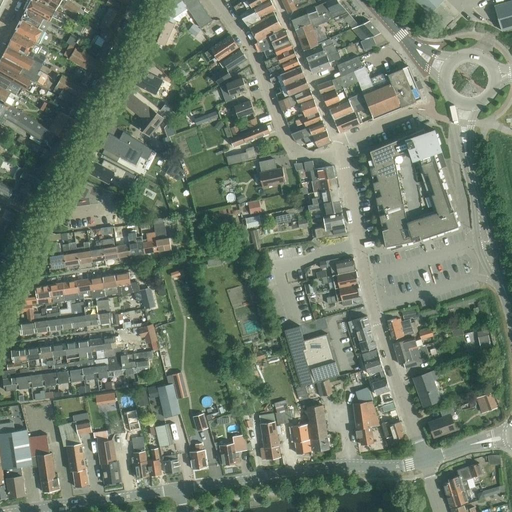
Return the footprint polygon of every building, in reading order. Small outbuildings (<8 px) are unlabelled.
[(36,0),(31,0),(26,9),(59,27),(61,28),(64,23),(53,17),(56,11),(36,0)] [(36,0),(56,11),(62,1),(64,2),(62,6),(77,14),(80,8),(66,0),(36,0)] [(109,0),(107,4),(111,6),(124,13),(127,6),(115,0),(109,0)] [(159,17),(150,38),(158,42),(159,46),(164,44),(166,45),(177,20),(180,22),(181,18),(188,14),(185,10),(188,8),(185,4),(182,0),(167,0),(163,3),(166,7),(160,11),(162,14),(161,15),(160,17),(159,17)] [(190,10),(201,2),(199,0),(191,0),(185,4),(188,8),(190,10)] [(240,17),(256,9),(271,0),(270,0),(244,0),(242,2),(233,7),(240,17)] [(249,24),(249,25),(274,13),(273,11),(276,10),(271,0),(256,9),(257,12),(243,19),(248,25),(249,24)] [(283,0),(289,12),(312,4),(310,0),(283,0)] [(338,0),(330,0),(326,2),(330,11),(343,6),(338,0)] [(416,0),(429,14),(430,13),(440,3),(443,0),(416,0)] [(511,1),(495,6),(502,31),(511,28),(511,1)] [(201,2),(190,10),(194,16),(205,8),(201,2)] [(292,19),(296,29),(313,22),(315,26),(348,12),(343,7),(343,6),(330,11),(326,2),(317,6),(306,10),(308,14),(292,19)] [(430,13),(435,18),(445,8),(440,3),(430,13)] [(111,6),(102,22),(116,31),(126,14),(124,13),(111,6)] [(209,14),(205,8),(194,16),(198,22),(209,14)] [(435,18),(439,22),(449,13),(445,8),(435,18)] [(26,9),(22,18),(39,28),(43,21),(47,24),(58,30),(59,27),(26,9)] [(249,25),(258,41),(282,29),(274,13),(249,25)] [(449,13),(439,22),(444,27),(454,18),(449,13)] [(202,28),(213,20),(209,14),(198,22),(202,28)] [(22,18),(15,31),(39,44),(46,31),(42,29),(42,30),(39,28),(22,18)] [(448,25),(451,29),(457,24),(453,20),(448,25)] [(359,25),(364,31),(375,26),(367,21),(359,25)] [(103,35),(101,37),(115,45),(121,34),(116,31),(102,22),(99,28),(105,31),(103,35)] [(296,29),(304,50),(318,44),(318,42),(313,29),(316,28),(315,26),(313,22),(296,29)] [(194,24),(189,30),(196,36),(201,29),(194,24)] [(218,24),(210,28),(213,34),(221,29),(218,24)] [(381,32),(375,26),(364,31),(370,37),(373,36),(381,32)] [(258,42),(257,42),(261,51),(289,41),(285,31),(284,32),(282,29),(258,41),(258,42)] [(15,31),(7,46),(24,55),(26,52),(28,53),(28,55),(43,63),(46,58),(38,54),(41,47),(38,45),(39,44),(15,31)] [(66,42),(70,44),(74,46),(76,43),(79,37),(71,33),(66,42)] [(98,55),(96,58),(108,66),(109,66),(113,60),(110,58),(117,46),(115,45),(101,37),(98,35),(96,37),(105,42),(101,48),(93,44),(89,50),(98,55)] [(211,48),(205,52),(211,59),(213,58),(216,62),(220,60),(224,56),(239,46),(231,35),(214,46),(211,48)] [(370,37),(361,41),(365,51),(377,46),(373,36),(370,37)] [(304,50),(309,62),(337,51),(333,43),(332,43),(330,37),(318,42),(318,44),(304,50)] [(289,41),(261,51),(265,60),(293,49),(289,41)] [(50,50),(39,44),(38,45),(41,47),(38,54),(46,58),(50,50)] [(64,54),(68,57),(74,46),(70,44),(65,53),(64,54)] [(7,46),(0,60),(0,64),(35,84),(37,81),(43,84),(49,75),(40,70),(43,65),(24,55),(7,46)] [(108,66),(96,58),(76,47),(70,59),(102,77),(108,66)] [(226,58),(221,61),(225,68),(226,67),(228,71),(233,68),(247,59),(246,56),(240,48),(228,56),(226,58)] [(269,59),(265,61),(266,65),(268,69),(269,68),(296,58),(293,49),(275,56),(269,59)] [(338,51),(337,51),(309,62),(313,74),(332,67),(330,62),(341,58),(338,51)] [(359,81),(364,93),(374,88),(365,66),(363,67),(359,56),(338,65),(342,76),(355,71),(359,81)] [(284,67),(285,71),(300,66),(296,58),(269,68),(270,72),(284,67)] [(0,64),(0,75),(23,88),(26,89),(30,83),(34,85),(35,84),(0,64)] [(291,83),(291,84),(305,78),(300,66),(285,71),(277,74),(275,75),(275,76),(270,79),(273,84),(278,82),(289,77),(291,83)] [(364,94),(367,102),(369,107),(374,118),(422,98),(408,66),(388,74),(391,81),(374,88),(364,93),(364,94)] [(140,67),(132,80),(153,93),(161,80),(140,67)] [(214,75),(221,85),(233,77),(228,71),(226,67),(225,68),(214,75)] [(343,88),(359,81),(355,71),(342,76),(332,80),(319,85),(323,96),(343,88)] [(57,85),(89,103),(95,93),(84,87),(62,75),(56,72),(52,79),(58,82),(57,85)] [(84,87),(95,93),(102,79),(101,78),(91,73),(84,87)] [(0,75),(0,84),(19,96),(23,88),(0,75)] [(228,85),(221,87),(227,102),(230,102),(238,99),(252,93),(249,85),(246,86),(245,83),(243,77),(227,83),(228,85)] [(276,94),(279,101),(309,89),(305,78),(291,84),(293,87),(282,92),(276,94)] [(0,120),(4,114),(44,139),(47,134),(53,138),(48,146),(51,147),(49,151),(46,155),(55,161),(68,141),(44,126),(11,105),(15,100),(16,98),(24,103),(26,100),(19,96),(0,84),(0,120)] [(58,96),(85,111),(89,103),(57,85),(54,91),(59,95),(58,96)] [(345,91),(343,88),(323,96),(327,106),(340,100),(337,94),(345,91)] [(294,106),(301,103),(314,99),(309,89),(279,101),(278,101),(285,118),(290,116),(289,114),(296,112),(294,106)] [(329,107),(334,120),(358,110),(356,106),(367,102),(364,94),(362,95),(360,92),(348,97),(348,99),(329,107)] [(137,126),(151,137),(165,118),(151,107),(150,108),(132,93),(124,103),(140,115),(142,111),(146,114),(137,126)] [(238,99),(230,102),(232,107),(235,106),(239,117),(256,111),(253,103),(255,102),(252,93),(238,99)] [(58,96),(57,95),(54,101),(70,111),(69,113),(80,120),(85,111),(58,96)] [(298,115),(300,119),(319,111),(314,99),(301,103),(304,113),(298,115)] [(38,107),(43,111),(47,104),(42,100),(38,107)] [(358,110),(334,120),(339,132),(363,123),(358,112),(369,107),(367,102),(356,106),(358,110)] [(165,105),(161,110),(168,115),(172,110),(165,105)] [(44,126),(68,141),(79,122),(60,111),(56,118),(54,121),(49,118),(44,126)] [(319,111),(300,119),(296,120),(298,125),(305,122),(306,126),(322,119),(319,111)] [(207,114),(194,119),(197,125),(209,121),(207,114)] [(255,118),(245,121),(248,130),(258,126),(255,118)] [(220,120),(215,126),(219,130),(224,123),(220,120)] [(292,134),(295,140),(326,128),(323,122),(292,134)] [(237,125),(231,128),(233,135),(240,133),(237,125)] [(231,139),(234,146),(271,132),(268,125),(231,139)] [(326,128),(295,140),(297,143),(300,145),(306,143),(306,144),(315,141),(317,146),(331,141),(326,128)] [(457,226),(459,225),(458,220),(432,147),(440,145),(435,130),(425,133),(424,128),(370,151),(372,157),(368,159),(383,229),(386,246),(415,240),(414,236),(420,234),(422,238),(457,226)] [(109,133),(102,146),(137,164),(141,156),(148,160),(153,150),(124,131),(120,139),(109,133)] [(24,138),(20,135),(16,142),(20,145),(24,138)] [(227,156),(229,164),(256,158),(253,146),(246,149),(247,152),(227,156)] [(39,157),(43,160),(46,155),(49,151),(45,148),(39,157)] [(43,160),(39,157),(36,155),(33,159),(41,164),(43,160)] [(41,164),(40,166),(48,171),(49,171),(55,161),(46,155),(43,160),(41,164)] [(260,162),(262,172),(260,173),(263,187),(280,183),(286,182),(283,168),(277,169),(275,159),(260,162)] [(93,160),(87,172),(110,184),(114,175),(122,179),(131,184),(136,176),(105,160),(102,165),(93,160)] [(312,178),(312,181),(336,176),(333,165),(315,168),(313,160),(304,162),(306,171),(312,169),(313,178),(312,178)] [(31,170),(29,172),(44,180),(48,171),(40,166),(35,163),(31,170)] [(173,163),(166,173),(174,178),(175,176),(179,178),(185,170),(173,163)] [(17,180),(23,183),(39,190),(40,189),(44,180),(29,172),(20,167),(19,168),(18,168),(14,177),(13,178),(17,180)] [(317,189),(317,191),(338,187),(336,176),(312,181),(314,189),(317,189)] [(17,180),(13,188),(19,191),(25,193),(35,198),(39,190),(23,183),(17,180)] [(25,193),(19,191),(13,188),(0,181),(0,192),(10,197),(12,194),(17,196),(15,201),(30,208),(35,198),(25,193)] [(280,187),(282,196),(291,194),(290,186),(280,187)] [(317,191),(312,192),(314,198),(312,198),(313,204),(320,202),(340,198),(339,193),(338,187),(317,191)] [(244,194),(237,197),(240,203),(247,199),(244,194)] [(340,198),(320,202),(321,208),(326,207),(327,213),(343,210),(340,198)] [(259,201),(248,203),(250,213),(261,211),(259,201)] [(326,227),(322,227),(323,229),(334,227),(333,225),(345,222),(343,212),(328,215),(324,216),(326,227)] [(308,219),(298,220),(300,228),(309,227),(308,219)] [(322,227),(316,228),(318,237),(328,235),(347,231),(345,222),(333,225),(334,227),(323,229),(322,227)] [(164,223),(154,225),(156,233),(159,251),(171,249),(170,238),(167,238),(166,231),(165,227),(165,226),(164,223)] [(254,245),(254,247),(254,249),(261,248),(261,246),(257,229),(250,231),(254,245)] [(148,237),(143,238),(145,253),(159,251),(156,233),(155,233),(155,232),(147,234),(148,237)] [(136,233),(129,234),(132,255),(145,253),(143,238),(142,238),(143,242),(138,243),(136,233)] [(123,245),(117,246),(119,257),(132,255),(129,234),(128,234),(129,235),(129,236),(124,237),(124,243),(122,243),(123,245)] [(103,240),(106,259),(119,257),(117,246),(115,246),(114,238),(107,239),(103,240)] [(98,249),(91,250),(93,262),(106,259),(103,240),(96,241),(98,249)] [(85,246),(77,247),(80,264),(93,262),(91,250),(90,242),(88,242),(84,243),(85,246)] [(287,242),(270,243),(271,251),(288,250),(287,242)] [(67,266),(64,252),(62,253),(60,244),(60,243),(48,244),(52,268),(67,266)] [(63,244),(64,252),(67,266),(80,264),(77,247),(77,248),(70,249),(69,244),(63,244)] [(331,265),(333,274),(357,269),(354,257),(340,260),(339,257),(320,261),(321,267),(331,265)] [(333,274),(336,288),(359,283),(358,275),(357,269),(333,274)] [(129,272),(115,274),(119,293),(119,294),(125,293),(126,294),(135,292),(141,292),(140,290),(139,282),(131,283),(129,272)] [(115,274),(103,276),(104,287),(105,287),(106,295),(114,293),(119,293),(115,274)] [(103,276),(89,278),(91,289),(92,289),(93,298),(96,297),(106,296),(104,287),(103,276)] [(89,278),(76,280),(79,298),(80,298),(80,299),(83,298),(85,298),(84,294),(86,294),(88,293),(87,290),(91,289),(89,278)] [(60,312),(62,329),(75,327),(72,304),(71,304),(71,299),(74,298),(79,298),(76,280),(63,282),(66,300),(67,299),(68,308),(60,309),(60,312)] [(59,300),(66,300),(63,282),(50,284),(52,295),(52,297),(53,301),(59,300)] [(312,283),(305,285),(307,294),(314,292),(312,283)] [(359,283),(336,288),(337,295),(327,297),(328,303),(343,300),(344,305),(353,303),(353,301),(352,298),(362,296),(359,283)] [(38,299),(27,301),(27,305),(33,304),(33,305),(45,303),(53,301),(52,297),(50,297),(50,296),(52,295),(50,284),(36,287),(38,299)] [(148,288),(141,290),(143,299),(143,300),(144,303),(153,301),(150,288),(148,288)] [(141,292),(135,292),(136,301),(143,299),(141,290),(140,290),(141,292)] [(417,316),(415,316),(416,319),(417,318),(418,320),(423,319),(422,318),(481,300),(479,294),(416,313),(417,316)] [(97,301),(100,324),(113,322),(112,311),(110,312),(109,299),(97,301)] [(85,307),(87,326),(100,324),(97,301),(97,305),(93,305),(93,301),(88,302),(88,306),(85,307)] [(72,304),(75,327),(87,326),(85,307),(84,307),(84,306),(78,307),(77,303),(76,303),(72,304)] [(27,305),(18,305),(18,312),(26,311),(27,313),(28,322),(20,323),(22,335),(37,333),(34,314),(33,305),(33,304),(27,305)] [(53,313),(47,314),(49,331),(62,329),(60,312),(60,309),(60,307),(53,308),(53,310),(53,313)] [(41,313),(34,314),(37,333),(49,331),(47,314),(46,309),(40,309),(41,313)] [(410,317),(415,316),(417,316),(416,313),(415,309),(402,312),(403,317),(404,318),(410,317)] [(122,313),(115,314),(117,324),(122,323),(123,328),(131,327),(148,324),(148,322),(131,325),(131,321),(124,322),(122,313)] [(352,332),(357,330),(371,326),(368,316),(349,321),(352,332)] [(388,321),(390,330),(412,324),(410,319),(409,319),(402,322),(401,318),(397,320),(396,318),(388,321)] [(142,327),(139,328),(141,338),(145,337),(147,343),(152,342),(154,350),(159,349),(157,341),(158,340),(154,327),(153,323),(149,325),(142,326),(142,327)] [(412,324),(390,330),(393,339),(413,334),(414,333),(412,324)] [(300,325),(284,330),(301,387),(340,375),(327,333),(304,340),(300,325)] [(353,337),(355,342),(374,336),(371,326),(357,330),(358,336),(353,337)] [(462,327),(452,331),(454,337),(464,333),(462,327)] [(420,332),(422,339),(434,336),(432,329),(420,332)] [(490,335),(480,337),(482,349),(486,348),(493,347),(490,335)] [(116,336),(103,337),(106,357),(115,355),(122,354),(121,346),(117,347),(116,336)] [(374,336),(355,342),(356,344),(361,343),(361,345),(354,347),(356,353),(362,351),(377,347),(374,336)] [(103,337),(90,339),(93,351),(97,350),(98,358),(106,357),(103,337)] [(394,343),(396,350),(403,349),(404,350),(413,348),(418,346),(414,337),(394,343)] [(90,339),(77,341),(80,356),(81,360),(88,359),(88,358),(93,358),(92,351),(93,351),(90,339)] [(77,341),(65,343),(68,358),(80,356),(77,341)] [(65,343),(52,344),(55,364),(62,363),(61,355),(66,354),(67,358),(68,358),(65,343)] [(52,344),(40,346),(41,358),(49,357),(50,361),(49,361),(49,365),(52,364),(55,364),(52,344)] [(36,369),(30,370),(31,386),(44,384),(42,362),(36,363),(36,359),(41,358),(40,346),(27,348),(29,361),(30,366),(30,367),(35,366),(36,369)] [(400,363),(404,362),(421,356),(418,346),(413,348),(404,350),(403,349),(396,350),(400,363)] [(23,367),(30,366),(29,361),(27,348),(12,350),(14,361),(17,361),(17,363),(8,364),(9,369),(16,368),(16,369),(23,368),(23,367)] [(363,353),(369,374),(380,370),(382,379),(373,382),(376,394),(380,393),(390,390),(378,349),(363,353)] [(265,350),(255,354),(257,360),(267,357),(265,350)] [(121,355),(123,374),(125,385),(129,385),(127,377),(129,377),(128,373),(137,372),(151,370),(149,359),(153,358),(152,351),(135,353),(122,355),(121,355)] [(478,352),(479,361),(488,361),(487,352),(478,352)] [(108,358),(111,375),(123,374),(121,355),(117,356),(108,357),(108,358)] [(421,356),(404,362),(406,368),(418,364),(423,363),(421,356)] [(105,358),(95,359),(95,362),(97,377),(111,375),(108,358),(105,358)] [(82,361),(84,379),(97,377),(95,362),(90,363),(90,360),(82,361)] [(75,362),(69,363),(71,381),(84,379),(82,361),(75,362)] [(55,364),(57,383),(71,381),(69,363),(69,362),(62,363),(55,364)] [(244,367),(249,380),(260,377),(256,363),(244,367)] [(48,364),(42,365),(44,384),(57,383),(55,364),(52,364),(52,367),(48,367),(48,364)] [(354,374),(366,372),(365,365),(353,367),(354,374)] [(227,369),(230,379),(241,376),(238,366),(227,369)] [(21,373),(17,373),(18,388),(31,386),(30,370),(29,367),(20,369),(21,373)] [(18,388),(17,373),(16,369),(9,370),(3,371),(5,390),(15,388),(18,388)] [(416,384),(424,406),(441,400),(433,379),(439,377),(436,369),(434,370),(414,378),(416,384)] [(183,371),(172,374),(175,386),(186,383),(183,371)] [(169,384),(157,387),(160,396),(165,417),(181,413),(175,386),(172,374),(167,375),(169,384)] [(333,393),(328,379),(317,383),(321,396),(333,393)] [(204,396),(209,395),(205,381),(200,383),(204,396)] [(157,385),(148,388),(151,398),(160,396),(157,387),(157,385)] [(298,389),(297,389),(300,399),(309,396),(306,386),(298,389)] [(146,391),(136,393),(138,400),(147,397),(146,391)] [(106,393),(107,402),(116,401),(114,392),(106,393)] [(492,393),(485,396),(491,410),(498,408),(492,393)] [(359,402),(354,403),(357,428),(356,428),(357,438),(361,437),(362,444),(374,442),(371,426),(380,425),(379,421),(378,421),(378,417),(377,417),(376,413),(375,413),(374,409),(373,407),(373,405),(372,405),(372,401),(359,402)] [(383,406),(385,412),(396,408),(394,402),(383,406)] [(307,407),(314,451),(330,449),(328,435),(323,404),(307,407)] [(444,417),(429,422),(435,437),(456,430),(451,415),(455,414),(453,407),(441,411),(444,417)] [(277,413),(279,424),(293,421),(291,410),(277,413)] [(194,416),(198,430),(208,427),(204,413),(194,416)] [(265,447),(261,447),(263,459),(281,456),(275,413),(261,415),(262,424),(265,447)] [(75,421),(59,425),(64,446),(67,445),(71,471),(74,470),(77,486),(88,485),(86,469),(85,462),(82,443),(78,435),(92,431),(89,420),(89,417),(75,421)] [(387,426),(386,422),(382,424),(387,438),(393,436),(395,439),(405,436),(401,422),(387,426)] [(158,438),(160,447),(171,444),(166,424),(155,426),(157,434),(157,435),(158,438)] [(309,425),(293,427),(296,441),(297,441),(299,453),(311,452),(313,451),(309,425)] [(128,437),(128,426),(115,426),(115,437),(128,437)] [(27,429),(0,432),(0,454),(3,469),(5,468),(21,466),(32,464),(32,467),(36,466),(29,436),(28,432),(27,429)] [(107,430),(93,432),(94,437),(97,437),(97,441),(108,440),(107,430)] [(48,433),(29,436),(36,466),(39,466),(43,491),(60,488),(58,473),(56,474),(53,452),(50,452),(49,444),(48,433)] [(220,442),(215,442),(216,449),(222,465),(223,464),(240,462),(238,449),(245,448),(244,445),(247,444),(247,443),(246,435),(233,436),(234,443),(221,445),(220,442)] [(97,441),(101,463),(102,463),(104,471),(105,482),(120,480),(118,465),(117,460),(115,461),(112,439),(108,440),(97,441)] [(134,452),(134,456),(132,457),(135,477),(149,475),(145,450),(144,443),(134,444),(135,452),(134,452)] [(191,452),(194,469),(207,467),(205,450),(204,450),(203,443),(200,443),(196,444),(197,451),(191,452)] [(153,458),(148,459),(151,475),(162,473),(158,448),(151,449),(153,458)] [(165,456),(165,460),(165,461),(166,472),(180,471),(177,454),(165,456)] [(475,465),(469,467),(470,471),(472,477),(483,474),(479,463),(475,465)] [(21,466),(5,468),(9,496),(25,493),(21,466)] [(447,496),(464,490),(461,481),(472,477),(470,471),(469,467),(469,466),(457,470),(459,476),(452,478),(453,480),(443,483),(447,496)] [(498,486),(477,493),(479,499),(500,492),(498,486)] [(464,490),(447,496),(450,507),(467,502),(466,497),(469,496),(467,489),(464,490)]
